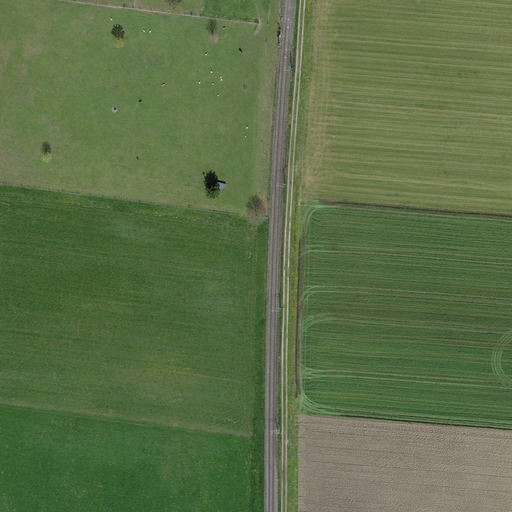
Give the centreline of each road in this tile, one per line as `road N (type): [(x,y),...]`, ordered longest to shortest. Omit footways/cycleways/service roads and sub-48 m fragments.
road 1 (track): [(264,511),(263,228)]
road 2 (track): [(263,228),(0,189)]
road 3 (track): [(283,0),(263,228)]
